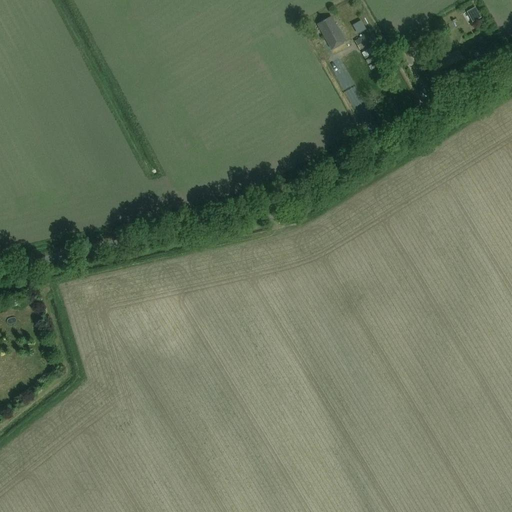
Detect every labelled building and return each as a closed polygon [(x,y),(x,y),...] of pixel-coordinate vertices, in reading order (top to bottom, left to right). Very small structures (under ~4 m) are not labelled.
[(317,26),(330,50),(345,42),(331,18),(317,26)] [(441,34),(437,27),(424,34),(426,39),(434,35),(435,37),(441,34)] [(359,52),(372,45),(371,42),(375,40),(372,34),(370,35),(367,31),(362,34),(364,37),(354,42),(359,52)] [(483,47),(476,51),(480,58),(487,54),(483,47)] [(438,88),(464,73),(462,69),(466,66),(458,51),(448,57),(448,55),(426,68),(438,88)]
